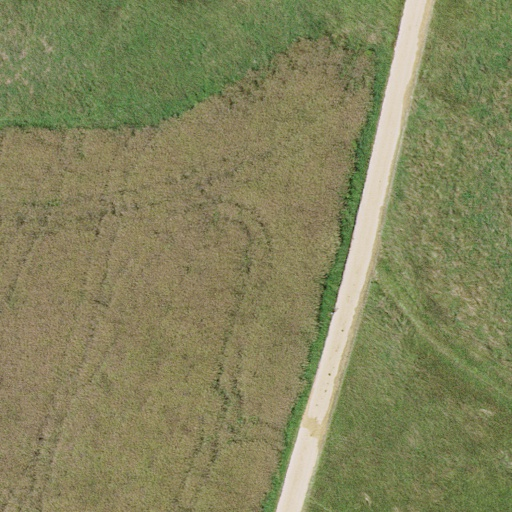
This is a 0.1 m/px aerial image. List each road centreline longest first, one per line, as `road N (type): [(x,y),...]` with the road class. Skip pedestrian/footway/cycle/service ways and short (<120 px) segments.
road 1 (track): [(296,511),(426,0)]
road 2 (track): [(511,399),(360,262)]
